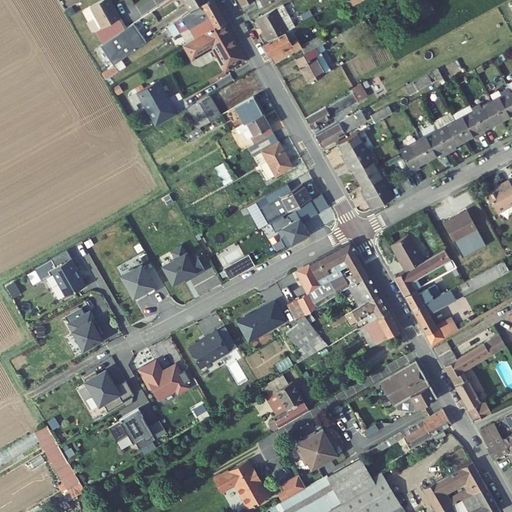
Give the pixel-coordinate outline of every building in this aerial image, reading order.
[(216,0),(214,2),(194,14),(177,26),(184,36),(207,22),(208,23),(213,19),(211,16),(221,9),(216,0)] [(185,0),(194,14),(214,2),(212,0),(185,0)] [(255,0),(253,1),(259,11),(278,0),(255,0)] [(130,32),(112,1),(94,12),(106,33),(100,36),(107,48),(111,46),(130,32)] [(296,28),(283,5),(256,20),(268,43),(296,28)] [(230,25),(221,9),(211,16),(213,19),(208,23),(198,31),(194,33),(200,42),(212,35),(219,31),(220,32),(230,25)] [(198,31),(208,23),(207,22),(184,36),(185,38),(194,33),(198,31)] [(130,32),(111,46),(125,64),(155,42),(142,24),(130,32)] [(304,24),(296,28),(268,43),(263,46),(274,64),(300,49),(304,56),(314,50),(317,48),(304,24)] [(245,50),(230,25),(220,32),(219,31),(212,35),(216,41),(201,51),(199,49),(193,53),(198,62),(217,51),(223,63),(245,50)] [(184,36),(177,26),(171,30),(178,41),(185,38),(184,36)] [(190,48),(193,53),(199,49),(201,51),(216,41),(212,35),(200,42),(190,48)] [(331,71),(317,48),(314,50),(317,55),(314,57),(324,75),(331,71)] [(252,63),(245,50),(223,63),(231,75),(252,63)] [(317,55),(314,50),(304,56),(294,61),(297,66),(299,65),(309,84),(324,75),(314,57),(317,55)] [(119,68),(107,77),(108,79),(121,72),(119,68)] [(440,77),(436,70),(405,88),(409,94),(440,77)] [(121,72),(108,79),(110,83),(123,75),(121,72)] [(232,78),(231,76),(215,85),(216,87),(232,78)] [(164,84),(161,86),(168,97),(170,95),(164,84)] [(155,133),(182,118),(177,109),(171,112),(167,106),(174,102),(170,95),(168,97),(161,86),(145,95),(155,113),(146,117),(155,133)] [(502,122),(511,116),(511,96),(510,94),(508,90),(500,94),(502,98),(492,104),(502,122)] [(212,101),(190,113),(201,133),(223,121),(212,101)] [(257,101),(239,111),(249,129),(250,129),(267,119),(257,101)] [(171,112),(177,109),(174,102),(167,106),(171,112)] [(483,132),(502,122),(492,104),(481,109),(479,106),(471,110),(483,132)] [(485,136),(483,132),(471,110),(469,106),(451,116),(455,123),(465,142),(474,137),(476,140),(485,136)] [(320,126),(332,119),(325,107),(305,118),(314,133),(321,129),(320,126)] [(392,114),(388,107),(371,117),(375,124),(392,114)] [(344,133),(366,120),(361,112),(315,137),(321,147),(345,134),(344,133)] [(278,139),(267,119),(250,129),(261,148),(278,139)] [(455,147),(465,142),(455,123),(437,133),(449,155),(457,151),(455,147)] [(440,160),(449,155),(437,133),(419,143),(429,162),(439,156),(440,160)] [(366,152),(356,135),(338,145),(344,154),(341,156),(345,164),(366,152)] [(278,138),(278,139),(261,148),(253,152),(260,163),(268,159),(272,167),(266,171),(273,184),(280,180),(281,182),(298,173),(278,138)] [(418,167),(429,162),(419,143),(400,153),(412,175),(420,171),(418,167)] [(377,171),(366,152),(345,164),(350,172),(353,170),(359,181),(377,171)] [(221,164),(215,167),(223,185),(229,182),(221,164)] [(393,199),(377,171),(359,181),(365,192),(362,194),(372,211),(393,199)] [(511,204),(511,185),(508,179),(502,182),(503,184),(487,193),(498,213),(511,204)] [(297,196),(292,188),(258,207),(270,229),(273,227),(314,205),(315,204),(307,190),(297,196)] [(314,205),(273,227),(278,236),(285,232),(289,239),(283,242),(289,252),(313,239),(306,227),(322,219),(314,205)] [(479,231),(467,210),(444,223),(455,244),(479,231)] [(425,263),(410,237),(392,246),(407,272),(409,273),(425,263)] [(309,318),(346,295),(372,279),(354,246),(301,274),(313,297),(293,308),(302,323),(309,318)] [(188,250),(178,255),(182,263),(170,270),(180,288),(195,280),(197,283),(212,274),(203,260),(196,264),(188,250)] [(446,250),(425,263),(409,273),(407,272),(397,278),(406,296),(417,290),(413,284),(451,260),(446,250)] [(72,253),(56,262),(61,270),(56,273),(71,300),(90,289),(81,273),(82,273),(72,253)] [(504,261),(497,265),(502,274),(510,270),(504,261)] [(497,265),(491,268),(497,277),(502,274),(497,265)] [(147,268),(128,279),(139,300),(151,293),(154,298),(162,293),(147,268)] [(445,292),(438,296),(414,309),(433,344),(454,331),(450,323),(443,326),(442,324),(437,326),(430,314),(497,277),(491,268),(447,294),(445,292)] [(383,298),(372,279),(346,295),(349,300),(355,296),(363,309),(383,298)] [(418,293),(417,290),(406,296),(414,309),(438,296),(432,285),(418,293)] [(391,312),(383,298),(363,309),(350,317),(357,327),(369,320),(371,324),(391,312)] [(279,303),(242,325),(253,344),(290,323),(279,303)] [(86,311),(70,320),(73,326),(87,353),(106,343),(98,328),(97,327),(93,329),(92,326),(99,322),(94,314),(89,317),(86,311)] [(404,334),(391,312),(371,324),(368,326),(375,339),(378,337),(383,346),(404,334)] [(324,340),(309,318),(302,323),(304,327),(291,335),(304,357),(307,361),(329,348),(324,340)] [(363,329),(375,351),(383,346),(378,337),(375,339),(368,326),(363,329)] [(205,341),(196,346),(207,366),(231,352),(220,332),(209,338),(210,340),(205,342),(205,341)] [(507,344),(501,334),(445,366),(477,423),(494,414),(486,401),(483,404),(463,370),(507,344)] [(398,408),(433,387),(419,363),(384,383),(398,408)] [(160,365),(144,374),(155,393),(156,392),(162,402),(172,397),(172,398),(181,393),(183,396),(193,391),(190,386),(195,383),(189,374),(184,377),(179,368),(171,373),(173,376),(168,378),(160,365)] [(101,375),(89,382),(92,388),(91,389),(97,400),(99,399),(104,408),(108,406),(113,415),(128,406),(127,404),(139,398),(131,384),(118,392),(115,387),(117,386),(111,375),(103,379),(101,375)] [(291,382),(274,392),(284,409),(281,411),(283,413),(277,417),(282,426),(308,410),(291,382)] [(440,399),(433,387),(398,408),(400,412),(417,413),(440,399)] [(143,410),(124,421),(124,423),(113,429),(121,443),(132,437),(137,445),(139,444),(143,451),(144,450),(148,457),(160,450),(156,444),(160,442),(153,429),(147,419),(148,419),(143,410)] [(446,411),(426,422),(435,439),(437,437),(441,443),(450,438),(447,432),(456,427),(446,411)] [(511,412),(504,416),(510,428),(499,434),(507,450),(510,454),(511,452),(511,412)] [(426,422),(384,446),(387,450),(408,439),(413,447),(410,449),(412,452),(435,439),(426,422)] [(164,423),(153,429),(160,442),(171,435),(164,423)] [(367,435),(378,429),(374,423),(363,429),(367,435)] [(493,458),(507,450),(499,434),(494,424),(481,431),(489,446),(487,448),(493,458)] [(53,427),(42,433),(74,493),(85,488),(53,427)] [(328,432),(303,446),(306,452),(303,453),(311,467),(314,466),(317,471),(342,457),(339,452),(341,450),(333,437),(331,438),(328,432)] [(449,454),(455,463),(467,455),(461,446),(449,454)] [(376,480),(364,459),(333,477),(332,476),(318,484),(328,502),(333,511),(393,511),(387,498),(376,480)] [(241,487),(255,511),(278,498),(272,487),(269,489),(254,462),(221,482),(228,495),(241,487)] [(472,462),(422,490),(434,511),(439,511),(448,507),(441,494),(461,483),(468,496),(486,486),(472,462)] [(303,475),(286,485),(289,491),(293,498),(310,488),(303,475)] [(385,475),(376,480),(387,498),(395,493),(385,475)] [(310,511),(328,502),(318,484),(310,488),(293,498),(286,502),(270,511),(310,511)] [(495,511),(499,510),(486,486),(468,496),(476,509),(470,511),(451,511),(448,507),(439,511),(495,511)] [(286,502),(293,498),(289,491),(282,495),(286,502)] [(399,511),(404,509),(395,493),(387,498),(393,511),(399,511)]
